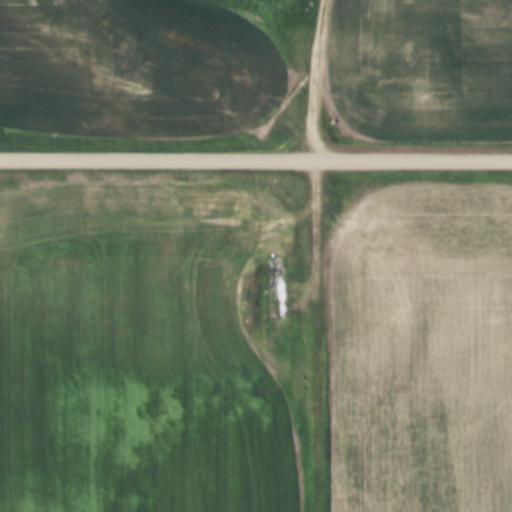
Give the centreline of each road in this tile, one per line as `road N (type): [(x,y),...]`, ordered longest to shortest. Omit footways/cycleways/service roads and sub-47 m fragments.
road 1 (residential): [(511,154),(0,154)]
road 2 (track): [(320,511),(318,154)]
road 3 (track): [(318,154),(314,106),(330,0)]
